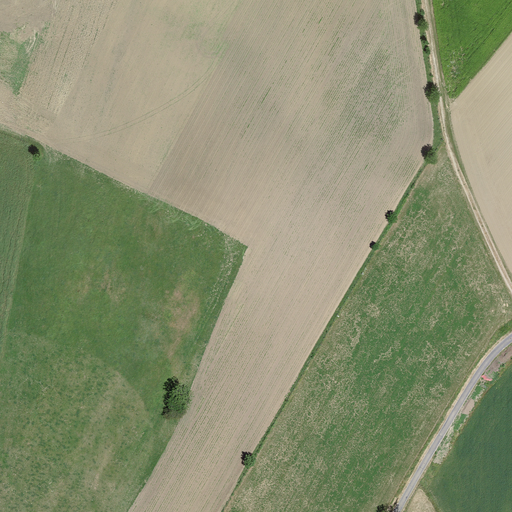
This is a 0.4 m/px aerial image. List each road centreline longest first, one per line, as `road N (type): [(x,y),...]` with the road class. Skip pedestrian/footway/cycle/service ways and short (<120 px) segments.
road 1 (track): [(430,0),(454,150),(511,278)]
road 2 (track): [(395,511),(475,377),(511,338)]
